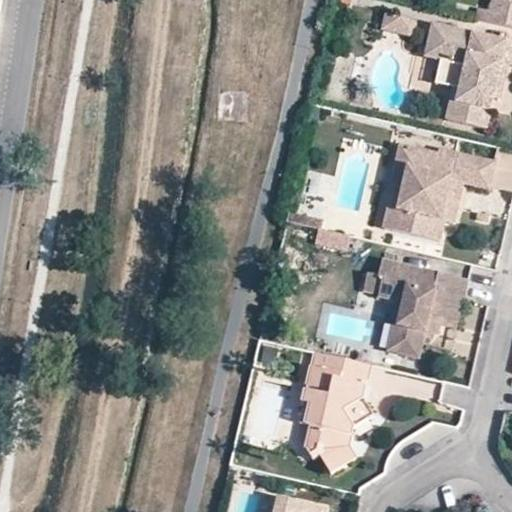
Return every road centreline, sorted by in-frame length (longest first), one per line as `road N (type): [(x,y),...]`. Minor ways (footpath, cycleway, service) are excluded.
road 1 (residential): [(33,0),(0,220)]
road 2 (residential): [(469,430),(511,269)]
road 3 (residential): [(469,430),(374,499),(371,511)]
